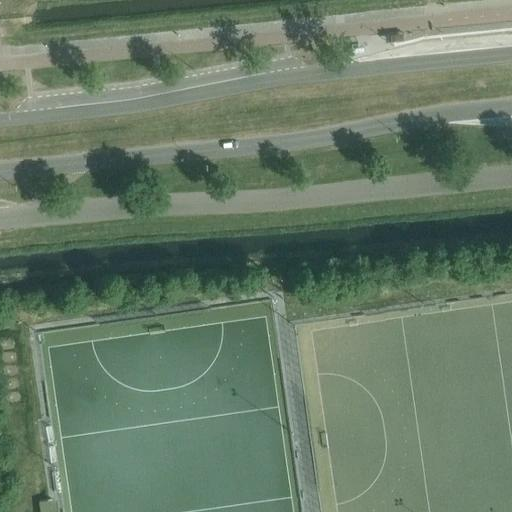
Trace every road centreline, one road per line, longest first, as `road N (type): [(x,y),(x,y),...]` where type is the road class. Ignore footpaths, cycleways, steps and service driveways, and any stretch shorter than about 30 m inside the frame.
road 1 (secondary): [(511,55),(281,78),(129,107),(0,120)]
road 2 (secondary): [(0,171),(511,108)]
road 3 (unclassified): [(0,221),(511,177)]
